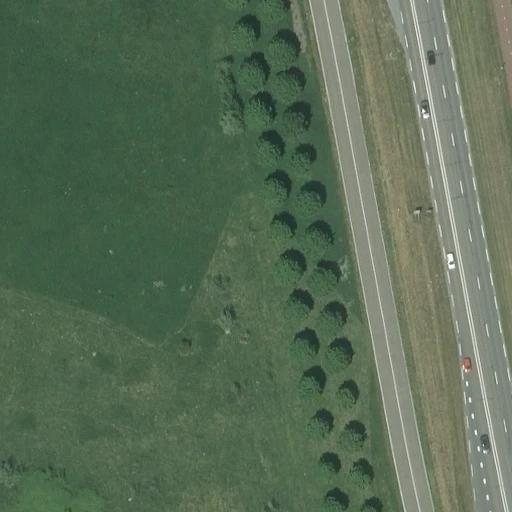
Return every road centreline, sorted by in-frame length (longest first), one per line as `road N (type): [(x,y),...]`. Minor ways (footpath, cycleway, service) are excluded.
road 1 (secondary): [(408,0),(477,374)]
road 2 (secondary): [(508,511),(477,374)]
